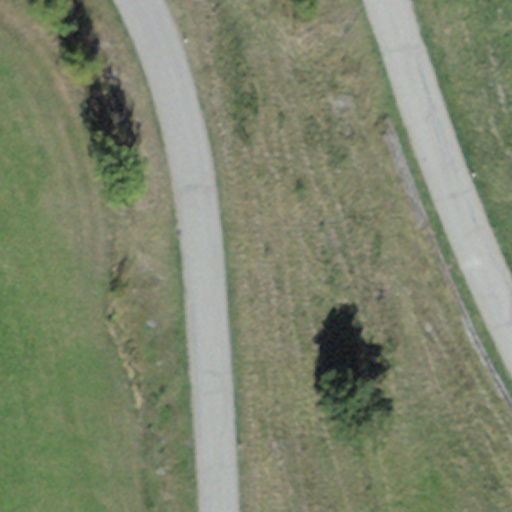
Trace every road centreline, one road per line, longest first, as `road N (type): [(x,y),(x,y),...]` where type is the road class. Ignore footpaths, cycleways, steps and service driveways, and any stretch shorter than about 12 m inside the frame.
road 1 (unclassified): [(148,0),(182,112),(202,255),(219,511)]
road 2 (unclassified): [(511,369),(488,332),(401,79),(357,0)]
